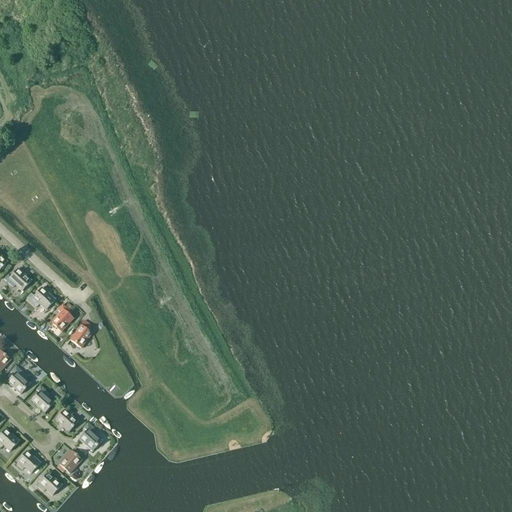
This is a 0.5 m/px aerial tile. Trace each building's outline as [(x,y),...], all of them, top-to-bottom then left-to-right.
[(7,275),(3,279),(13,288),(15,286),(22,292),(31,282),(17,269),(10,278),(7,275)] [(31,294),(26,299),(36,308),(39,305),(46,311),(55,301),(41,288),(34,297),(31,294)] [(60,313),(51,324),(61,333),(73,319),(69,315),(71,313),(65,308),(62,305),(57,311),(60,313)] [(81,326),(70,341),(81,349),(92,334),(87,331),(89,328),(83,323),(81,326)] [(0,372),(10,361),(0,351),(0,372)] [(14,375),(7,383),(20,395),(30,385),(23,378),(25,376),(19,371),(15,367),(11,372),(14,375)] [(38,393),(31,402),(44,414),(54,404),(47,397),(49,395),(39,386),(35,391),(38,393)] [(64,410),(55,421),(68,433),(78,423),(71,416),(73,414),(67,409),(65,411),(64,410)] [(80,439),(79,440),(80,440),(92,452),(102,442),(95,435),(97,433),(91,428),(87,424),(83,428),(86,431),(80,439)] [(0,435),(0,447),(1,448),(3,446),(10,452),(19,442),(5,430),(0,435)] [(69,475),(80,463),(82,461),(71,451),(59,465),(57,468),(63,473),(65,471),(69,475)] [(22,470),(24,468),(31,474),(40,464),(27,452),(17,462),(18,463),(16,465),(22,470)] [(43,492),(45,490),(52,496),(61,486),(48,474),(38,484),(39,485),(37,487),(43,492)]
